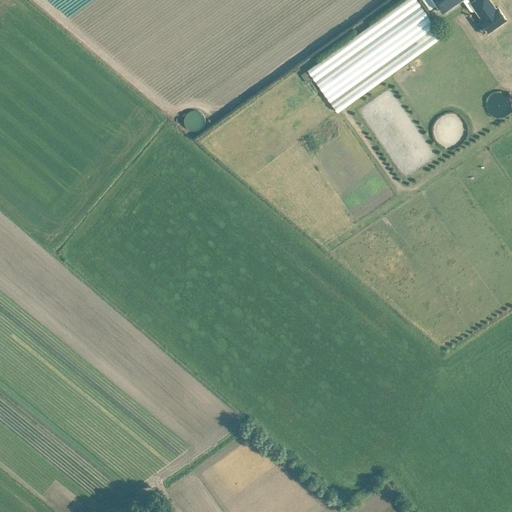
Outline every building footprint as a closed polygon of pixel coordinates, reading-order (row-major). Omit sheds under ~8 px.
[(307,70),(301,75),(307,83),(313,78),(314,79),(338,112),(346,106),(347,106),(390,74),(444,35),(440,31),(417,0),(405,0),(309,69),(307,70)] [(434,0),(438,4),(443,12),(460,0),(463,0),(470,10),(475,11),(477,10),(472,3),(469,0),(434,0)] [(490,0),(475,0),(472,3),(477,10),(483,19),(481,20),(482,21),(477,25),(483,34),(488,30),(489,32),(506,19),(498,8),(496,9),(490,0)] [(503,41),(508,37),(499,28),(495,32),(503,41)] [(95,290),(89,297),(134,338),(138,339),(142,342),(147,344),(173,368),(177,369),(179,361),(164,348),(148,343),(151,340),(145,334),(144,334),(116,308),(118,309),(97,290),(95,290)] [(84,300),(78,307),(218,424),(224,418),(180,382),(181,381),(84,300)] [(128,352),(71,309),(65,317),(122,359),(128,352)] [(31,343),(86,387),(90,383),(86,379),(89,375),(38,335),(31,343)] [(209,396),(213,390),(196,379),(192,386),(209,396)] [(231,415),(237,407),(216,393),(211,400),(231,415)] [(197,418),(194,420),(200,428),(203,425),(197,418)]
